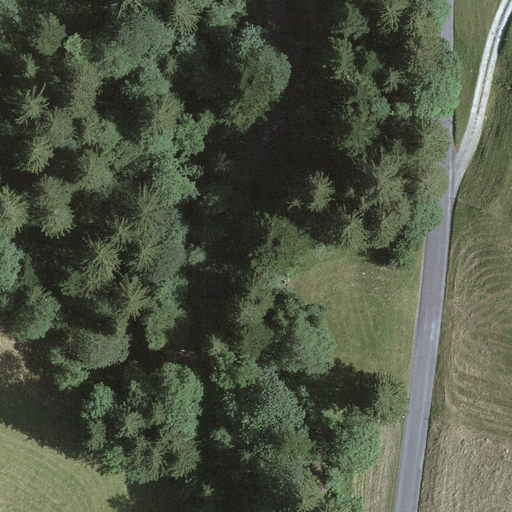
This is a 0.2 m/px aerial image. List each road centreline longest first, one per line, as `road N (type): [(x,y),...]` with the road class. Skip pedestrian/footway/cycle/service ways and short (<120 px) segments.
road 1 (unclassified): [(442,0),(442,194),(407,511)]
road 2 (track): [(442,194),(474,135),(510,0)]
